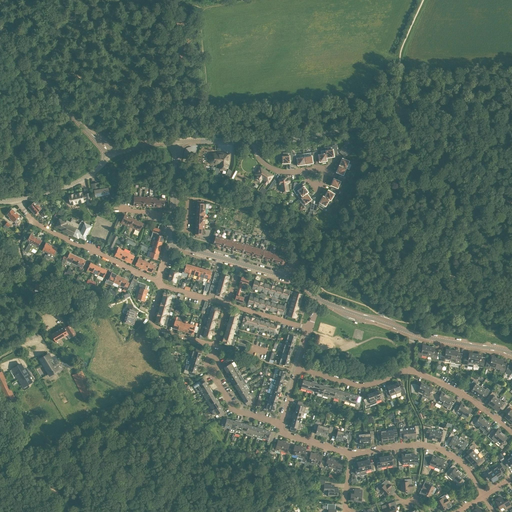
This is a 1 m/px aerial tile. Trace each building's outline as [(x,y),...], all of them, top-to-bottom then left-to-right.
[(325,150),(326,158),(327,158),(328,158),(328,159),(332,158),(331,157),(334,157),(334,155),(338,154),(336,145),(332,145),(332,146),(325,148),(325,150)] [(346,149),(341,154),(345,158),(350,152),(346,149)] [(294,161),(292,154),(292,152),(292,150),(288,150),(288,152),(283,153),(283,156),(281,156),(282,164),(283,164),(283,165),(287,165),(287,164),(290,163),(290,162),(294,161)] [(317,151),(314,152),(315,159),(318,159),(319,162),(322,162),(322,163),(326,162),(326,161),(327,161),(327,158),(326,158),(325,150),(321,151),(321,154),(318,154),(317,151)] [(312,155),(304,157),(305,165),(306,164),(307,166),(310,165),(310,164),(313,163),(313,160),(315,159),(314,152),(311,152),(312,155)] [(224,153),(219,153),(219,154),(214,154),(213,154),(212,155),(211,156),(210,157),(210,158),(210,159),(210,160),(211,161),(212,162),(213,163),(214,163),(219,163),(219,168),(227,168),(228,163),(228,154),(224,154),(224,153)] [(292,154),(294,161),(296,161),(297,166),(300,165),(301,167),(304,166),(304,165),(305,165),(304,157),(299,157),(299,154),(296,155),(295,153),(292,154)] [(339,164),(339,165),(346,168),(349,170),(352,162),(342,158),(341,160),(340,160),(338,163),(339,164)] [(339,174),(338,177),(345,180),(346,177),(343,176),(346,168),(339,165),(338,166),(337,166),(336,169),(337,170),(336,172),(339,174)] [(263,183),(266,185),(268,182),(268,183),(271,179),(270,178),(272,175),(269,173),(268,173),(263,170),(263,169),(260,167),(255,174),(257,176),(255,179),(259,181),(261,178),(265,181),(263,183)] [(345,180),(338,177),(337,179),(333,178),(332,181),(331,180),(330,184),(331,184),(330,185),(338,189),(341,181),(344,182),(345,180)] [(278,180),(278,185),(279,184),(281,192),(287,191),(286,184),(287,184),(286,178),(278,180)] [(98,183),(91,184),(92,190),(94,190),(95,197),(109,194),(108,188),(99,189),(98,182),(98,183)] [(307,193),(309,192),(308,191),(309,190),(306,187),(306,188),(304,185),(301,188),(298,184),(293,189),(299,199),(300,199),(301,198),(300,198),(307,193)] [(324,195),(324,196),(331,201),(331,200),(333,196),(336,198),(340,191),(331,188),(330,190),(328,189),(326,192),(325,191),(323,195),(324,195)] [(76,193),(77,194),(73,195),(73,194),(69,195),(69,196),(68,196),(69,199),(69,200),(69,201),(70,201),(70,204),(71,204),(71,205),(75,204),(75,202),(78,201),(79,203),(83,202),(83,201),(87,201),(88,204),(92,203),(90,193),(85,194),(86,196),(82,197),(82,193),(81,193),(81,192),(76,193)] [(299,199),(298,200),(305,210),(307,209),(309,207),(310,205),(308,202),(312,200),(310,197),(311,196),(309,193),(308,194),(307,193),(300,198),(301,198),(300,199),(299,199)] [(324,196),(323,195),(322,197),(321,196),(319,199),(320,200),(318,202),(319,203),(318,207),(326,212),(332,201),(331,200),(331,201),(324,196)] [(41,208),(38,204),(39,204),(36,201),(28,207),(35,214),(36,215),(39,213),(37,212),(41,208)] [(7,215),(10,218),(9,218),(13,222),(15,220),(17,222),(21,218),(19,216),(19,215),(12,209),(7,215)] [(121,223),(125,225),(129,217),(123,214),(121,217),(123,218),(121,223)] [(71,222),(67,220),(66,222),(61,220),(62,217),(61,216),(56,226),(62,229),(62,230),(78,238),(78,237),(85,240),(91,226),(88,225),(90,222),(89,221),(86,219),(85,220),(84,221),(82,220),(81,222),(72,218),(71,221),(70,221),(71,222)] [(125,225),(130,227),(134,219),(129,217),(125,225)] [(130,227),(135,229),(139,221),(134,219),(130,227)] [(139,221),(135,229),(139,232),(142,227),(143,228),(145,224),(139,221)] [(29,249),(36,237),(34,236),(34,235),(32,234),(32,235),(31,234),(27,241),(30,243),(24,251),(27,253),(29,249)] [(156,234),(154,240),(162,242),(164,236),(156,234)] [(211,244),(218,246),(220,237),(216,236),(214,241),(212,240),(211,244)] [(39,239),(36,237),(29,249),(31,250),(32,248),(37,251),(39,247),(38,247),(42,241),(41,240),(41,239),(39,239)] [(154,240),(153,246),(160,248),(162,242),(154,240)] [(43,250),(48,253),(52,245),(49,244),(49,243),(48,243),(47,243),(46,243),(43,250)] [(54,247),(52,245),(48,253),(47,255),(46,258),(45,260),(48,262),(50,257),(52,258),(57,248),(56,248),(56,247),(55,246),(54,247)] [(115,255),(120,258),(124,251),(118,248),(115,255)] [(272,262),(275,253),(275,250),(270,249),(270,252),(267,260),(272,262)] [(120,258),(126,261),(129,254),(124,251),(120,258)] [(159,254),(151,251),(149,257),(157,260),(159,254)] [(72,262),(75,255),(69,253),(68,257),(64,255),(61,262),(65,264),(65,263),(70,266),(70,265),(72,262)] [(129,254),(126,261),(131,263),(134,256),(129,254)] [(77,265),(80,258),(75,255),(72,262),(70,265),(76,267),(77,265)] [(86,261),(80,258),(77,265),(80,267),(80,269),(82,270),(86,261)] [(135,265),(141,268),(144,261),(138,258),(135,265)] [(141,268),(146,270),(149,263),(144,261),(141,268)] [(90,271),(93,272),(96,265),(90,263),(87,270),(86,272),(89,273),(90,271)] [(149,263),(146,270),(152,273),(155,266),(149,263)] [(93,272),(98,275),(101,268),(96,265),(93,272)] [(191,274),(194,275),(196,267),(191,265),(188,276),(190,277),(191,274)] [(101,268),(98,275),(104,277),(107,270),(101,268)] [(201,277),(204,278),(206,270),(201,268),(198,279),(198,280),(199,281),(200,280),(201,277)] [(171,270),(169,275),(180,279),(181,276),(178,275),(179,272),(171,270)] [(208,282),(211,271),(206,270),(204,278),(203,281),(206,282),(204,291),(207,292),(210,282),(208,282)] [(114,282),(117,275),(111,272),(110,277),(108,276),(105,282),(112,285),(114,282)] [(213,277),(214,277),(228,282),(229,276),(221,274),(221,277),(218,276),(218,273),(215,272),(213,277)] [(114,282),(119,285),(123,278),(117,275),(114,282)] [(180,279),(169,275),(168,280),(175,283),(179,284),(180,279)] [(219,282),(218,284),(226,287),(228,282),(214,277),(213,279),(216,280),(216,281),(219,282)] [(240,282),(238,288),(241,289),(243,282),(248,284),(251,285),(252,280),(249,279),(242,277),(240,282)] [(123,278),(119,285),(118,287),(126,290),(128,286),(126,284),(128,280),(123,278)] [(254,289),(258,290),(260,282),(254,280),(251,291),(253,292),(254,289)] [(258,290),(264,292),(266,284),(265,284),(265,283),(264,282),(263,283),(260,282),(258,290)] [(139,293),(146,295),(148,289),(146,289),(147,286),(140,284),(139,287),(138,287),(137,292),(139,293)] [(264,292),(270,293),(272,285),(272,286),(270,286),(270,285),(266,284),(264,292)] [(270,293),(276,295),(278,287),(275,286),(274,287),(272,286),(272,285),(270,293)] [(225,292),(210,287),(210,289),(216,291),(215,295),(223,297),(225,292)] [(276,295),(282,297),(284,289),(281,288),(281,287),(280,287),(279,287),(278,287),(276,295)] [(241,289),(238,288),(236,295),(235,300),(242,302),(243,302),(245,303),(247,296),(245,295),(244,297),(239,296),(241,289)] [(284,289),(282,297),(286,298),(285,301),(287,301),(288,299),(290,291),(284,289)] [(294,295),(293,298),(301,300),(300,300),(300,298),(301,298),(302,294),(295,292),(291,291),(290,294),(294,295)] [(163,297),(174,300),(174,298),(171,297),(172,294),(164,292),(163,297)] [(146,295),(139,293),(137,299),(144,301),(146,295)] [(254,306),(256,298),(251,296),(252,293),(251,293),(248,304),(254,306)] [(254,306),(259,307),(262,299),(256,298),(254,306)] [(288,303),(291,304),(299,306),(300,303),(299,302),(300,300),(301,301),(301,300),(293,298),(292,302),(288,301),(288,303)] [(265,309),(268,301),(262,299),(259,307),(263,308),(264,308),(265,308),(265,309)] [(271,311),(273,303),(268,301),(265,309),(266,308),(267,309),(268,310),(271,311)] [(160,307),(171,310),(171,308),(168,307),(169,304),(161,302),(160,307)] [(271,311),(277,313),(279,305),(273,303),(271,311)] [(284,306),(279,305),(277,313),(283,314),(286,304),(285,303),(284,306)] [(126,308),(128,309),(126,315),(136,318),(137,315),(138,312),(134,310),(135,309),(133,308),(133,306),(127,304),(126,308)] [(291,304),(289,310),(297,312),(296,312),(297,310),(298,309),(299,306),(291,304)] [(160,307),(158,312),(166,314),(169,315),(171,310),(160,307)] [(289,310),(286,309),(284,314),(288,315),(288,316),(296,318),(297,315),(296,313),(296,312),(297,312),(289,310)] [(217,318),(218,314),(218,313),(208,310),(207,313),(210,314),(209,316),(217,319),(217,318)] [(157,317),(168,320),(168,318),(165,317),(166,314),(158,312),(157,317)] [(230,317),(241,320),(241,318),(238,317),(239,314),(231,312),(230,317)] [(136,318),(126,315),(124,321),(125,322),(125,323),(132,326),(133,324),(134,325),(135,321),(136,318)] [(157,317),(155,322),(163,325),(166,326),(167,323),(168,320),(157,317)] [(257,328),(259,320),(255,318),(254,318),(251,329),(254,330),(254,327),(257,328)] [(183,331),(186,320),(184,319),(184,322),(180,321),(178,329),(183,331)] [(207,324),(206,326),(214,329),(214,328),(215,324),(215,323),(205,320),(204,323),(207,324)] [(267,331),(269,323),(266,322),(264,322),(264,321),(261,332),(264,333),(265,330),(267,331)] [(190,324),(188,332),(193,334),(195,326),(196,323),(194,322),(193,325),(190,324)] [(228,322),(227,327),(238,330),(238,328),(236,327),(236,324),(228,322)] [(274,324),(271,335),(274,336),(275,333),(277,333),(280,325),(274,324)] [(76,334),(70,325),(64,328),(63,327),(52,334),(56,342),(67,335),(69,339),(76,334)] [(212,334),(202,330),(200,336),(211,339),(212,334)] [(225,332),(224,337),(235,340),(235,338),(233,337),(233,334),(225,332)] [(289,332),(287,339),(295,341),(297,335),(294,334),(294,333),(289,332)] [(224,337),(222,342),(233,345),(235,340),(224,337)] [(421,356),(427,356),(428,346),(422,345),(421,350),(418,350),(417,357),(421,357),(421,356)] [(428,346),(427,356),(432,357),(432,359),(436,360),(437,353),(434,352),(434,347),(428,346)] [(191,355),(200,358),(202,350),(196,348),(195,351),(193,350),(191,355)] [(445,359),(450,360),(452,350),(446,349),(445,354),(441,353),(440,360),(444,361),(445,359)] [(452,350),(450,360),(455,361),(455,363),(459,363),(460,356),(457,356),(458,351),(452,350)] [(473,364),(475,354),(469,353),(468,358),(465,357),(463,364),(468,365),(467,367),(473,367),(473,364)] [(47,354),(39,359),(48,373),(55,369),(52,365),(54,364),(49,355),(48,356),(47,354)] [(483,367),(484,360),(480,360),(481,355),(475,354),(473,364),(473,367),(478,368),(478,367),(483,367)] [(20,363),(16,357),(8,362),(9,364),(7,364),(9,366),(13,364),(15,367),(12,368),(18,378),(22,375),(23,377),(27,375),(24,370),(26,369),(22,362),(20,363)] [(489,367),(495,368),(497,358),(491,357),(490,362),(487,361),(485,368),(489,369),(489,367)] [(187,362),(186,364),(197,368),(198,363),(190,360),(187,359),(187,358),(184,358),(183,359),(186,360),(186,361),(187,362)] [(497,358),(495,368),(500,370),(499,372),(504,373),(505,366),(502,365),(503,360),(497,358)] [(227,361),(222,365),(226,372),(236,366),(234,362),(229,364),(227,361)] [(195,376),(197,368),(186,364),(183,373),(190,375),(190,376),(193,377),(194,376),(195,376)] [(226,372),(229,376),(238,371),(236,366),(226,372)] [(72,375),(85,400),(94,396),(81,371),(72,375)] [(229,376),(232,381),(241,375),(238,371),(229,376)] [(15,398),(2,372),(0,373),(0,386),(6,398),(8,402),(15,398)] [(232,381),(234,385),(244,379),(241,375),(232,381)] [(197,393),(200,391),(208,386),(203,379),(198,382),(192,385),(197,393)] [(234,385),(237,389),(246,384),(244,379),(234,385)] [(301,388),(306,390),(309,381),(300,379),(298,385),(301,386),(301,388)] [(470,392),(475,395),(481,386),(476,383),(477,382),(473,380),(471,383),(469,382),(467,386),(472,389),(470,392)] [(306,390),(312,391),(315,382),(313,381),(312,382),(309,381),(306,390)] [(250,388),(247,383),(246,384),(237,389),(240,394),(247,389),(250,388)] [(398,383),(392,385),(396,394),(400,392),(402,396),(406,394),(403,386),(400,387),(398,383)] [(417,392),(423,395),(427,385),(421,383),(420,386),(415,384),(411,384),(411,393),(413,392),(417,394),(417,392)] [(317,393),(323,395),(325,385),(324,384),(323,386),(320,384),(317,393)] [(328,398),(328,396),(331,388),(327,387),(327,385),(325,385),(323,395),(322,397),(328,398)] [(396,394),(392,385),(387,387),(389,392),(386,393),(388,399),(392,397),(391,395),(396,394)] [(432,388),(427,385),(423,395),(422,396),(431,400),(434,392),(431,391),(432,388)] [(200,391),(203,396),(212,391),(211,389),(210,390),(208,386),(200,391)] [(481,386),(475,395),(480,398),(482,395),(485,397),(490,390),(487,388),(486,390),(481,386)] [(328,396),(334,398),(336,388),(335,388),(334,389),(331,388),(328,396)] [(240,394),(242,398),(250,393),(247,389),(240,394)] [(378,390),(372,392),(376,401),(381,399),(382,401),(385,400),(383,394),(380,395),(378,390)] [(203,396),(206,401),(214,396),(212,393),(213,392),(212,391),(203,396)] [(339,399),(345,401),(347,391),(346,391),(345,392),(342,391),(339,399)] [(250,393),(242,398),(247,405),(252,402),(250,399),(255,397),(252,392),(250,393)] [(376,401),(372,392),(367,395),(368,398),(365,399),(366,400),(364,401),(365,405),(364,406),(365,407),(364,408),(365,411),(371,409),(370,406),(371,405),(370,403),(376,401)] [(442,404),(447,395),(441,392),(440,395),(437,394),(433,401),(441,406),(442,404)] [(488,403),(493,407),(499,399),(494,395),(495,394),(492,392),(487,399),(490,401),(488,403)] [(352,394),(350,403),(355,404),(355,406),(359,408),(360,403),(360,402),(361,397),(352,394)] [(447,395),(442,404),(447,407),(446,409),(450,410),(454,403),(451,401),(452,398),(447,395)] [(206,401),(209,406),(218,400),(217,399),(216,399),(214,396),(206,401)] [(499,399),(493,407),(497,411),(500,408),(502,410),(508,403),(504,401),(503,402),(499,399)] [(209,406),(212,411),(220,406),(218,403),(219,402),(218,400),(209,406)] [(298,401),(295,410),(304,412),(306,407),(303,406),(304,403),(298,401)] [(276,406),(267,403),(266,408),(264,409),(263,410),(270,412),(271,412),(274,413),(276,406)] [(456,412),(461,415),(466,407),(461,403),(459,406),(456,404),(452,412),(455,414),(456,412)] [(220,406),(212,411),(215,416),(218,414),(219,417),(225,414),(220,406)] [(466,407),(461,415),(466,418),(465,420),(468,422),(473,415),(470,413),(472,410),(466,407)] [(293,413),(293,415),(302,418),(304,412),(295,410),(294,413),(293,413)] [(293,417),(292,421),(301,423),(302,418),(293,415),(292,417),(293,417)] [(474,424),(479,428),(485,419),(480,416),(478,419),(475,416),(470,423),(473,426),(474,424)] [(224,427),(230,429),(232,420),(223,418),(223,419),(221,419),(220,422),(222,422),(221,425),(222,426),(224,427)] [(485,419),(479,428),(483,431),(482,432),(485,435),(491,428),(488,426),(490,423),(485,419)] [(235,432),(238,421),(236,420),(236,421),(232,420),(230,429),(229,430),(235,432)] [(240,436),(241,432),(243,423),(240,422),(240,421),(238,421),(235,432),(234,434),(240,436)] [(301,423),(292,421),(290,430),(296,431),(297,428),(299,429),(301,423)] [(315,434),(321,435),(324,426),(318,425),(319,423),(315,422),(314,428),(317,429),(315,434)] [(241,432),(246,433),(249,424),(247,423),(247,424),(243,423),(241,432)] [(410,438),(409,428),(403,429),(403,427),(403,425),(403,424),(402,424),(402,423),(401,423),(400,423),(399,424),(399,425),(399,426),(400,436),(403,435),(404,439),(410,438)] [(414,428),(409,428),(410,438),(416,438),(415,434),(419,434),(418,425),(414,426),(414,428)] [(428,439),(434,440),(436,430),(431,429),(431,427),(423,425),(424,433),(426,433),(425,435),(429,436),(428,439)] [(252,435),(257,437),(260,427),(258,426),(258,428),(254,426),(252,435)] [(324,426),(321,435),(327,437),(328,432),(331,433),(333,427),(330,426),(329,428),(324,426)] [(392,430),(386,431),(388,441),(394,440),(393,436),(397,436),(396,427),(392,428),(392,430)] [(335,439),(341,441),(343,432),(338,430),(338,428),(335,428),(333,434),(336,435),(335,439)] [(265,430),(263,438),(268,440),(267,443),(271,444),(273,438),(272,438),(274,432),(265,430)] [(388,441),(386,431),(381,431),(380,430),(376,430),(378,439),(381,438),(382,442),(388,441)] [(436,430),(434,440),(440,442),(441,438),(444,439),(446,431),(442,430),(442,432),(436,430)] [(491,437),(496,441),(502,434),(498,430),(495,432),(493,430),(487,436),(490,439),(491,437)] [(370,433),(364,434),(365,443),(371,443),(371,438),(374,437),(373,431),(370,431),(370,433)] [(343,432),(341,441),(346,443),(347,440),(350,441),(353,433),(349,432),(349,434),(343,432)] [(365,443),(364,434),(359,434),(358,433),(355,433),(356,439),(359,439),(360,444),(365,443)] [(453,448),(458,439),(458,438),(458,437),(457,436),(456,436),(455,436),(454,436),(454,437),(453,436),(454,435),(451,433),(447,440),(450,442),(448,445),(453,448)] [(502,434),(496,441),(500,445),(499,446),(502,449),(507,443),(505,440),(507,438),(502,434)] [(458,439),(453,448),(459,451),(460,448),(463,450),(466,446),(467,443),(468,443),(464,441),(463,442),(458,439)] [(280,454),(281,451),(284,441),(282,441),(282,442),(278,440),(277,444),(274,443),(272,450),(275,451),(274,452),(280,454)] [(286,454),(289,455),(291,448),(288,447),(289,444),(285,442),(284,441),(281,451),(286,453),(286,454)] [(292,454),(298,456),(300,446),(299,446),(299,447),(295,445),(294,449),(291,448),(289,455),(292,456),(292,454)] [(465,457),(470,461),(477,454),(474,451),(476,449),(476,448),(476,447),(476,446),(475,446),(475,445),(474,445),(473,445),(472,445),(472,446),(469,447),(470,448),(466,452),(468,454),(465,457)] [(300,462),(304,463),(305,463),(307,455),(308,453),(305,452),(306,449),(301,447),(302,446),(300,446),(298,456),(297,458),(301,459),(300,462)] [(313,466),(314,463),(317,453),(315,453),(315,454),(311,453),(310,456),(307,455),(305,463),(304,463),(304,465),(308,466),(309,464),(313,466)] [(319,466),(322,467),(324,460),(321,460),(322,456),(318,455),(318,454),(317,453),(314,463),(319,465),(319,466)] [(414,453),(408,454),(408,464),(414,464),(414,465),(418,465),(418,457),(414,457),(414,453)] [(408,464),(408,454),(401,454),(402,458),(398,458),(399,470),(403,469),(402,464),(408,464)] [(434,467),(438,458),(433,455),(432,457),(424,454),(423,464),(428,467),(429,465),(434,467)] [(477,454),(470,461),(474,466),(476,463),(479,466),(485,460),(482,457),(481,459),(477,454)] [(391,455),(385,456),(387,466),(392,465),(393,467),(397,467),(395,458),(392,459),(391,455)] [(387,466),(385,456),(379,457),(380,461),(376,461),(377,470),(381,469),(381,467),(387,466)] [(511,457),(511,456),(507,460),(506,458),(503,461),(507,466),(510,464),(511,467),(511,457)] [(325,467),(331,468),(333,458),(332,458),(332,459),(328,458),(326,461),(324,460),(322,467),(321,470),(324,471),(325,467)] [(333,458),(331,468),(336,470),(336,471),(340,472),(343,462),(339,461),(334,460),(335,459),(333,458)] [(438,458),(434,467),(440,469),(439,471),(443,472),(446,464),(443,463),(444,460),(438,458)] [(369,460),(363,461),(366,471),(371,470),(372,471),(375,470),(373,462),(370,463),(369,460)] [(366,471),(363,461),(357,463),(358,466),(354,467),(357,475),(360,474),(361,476),(366,474),(366,471)] [(497,467),(492,470),(498,478),(503,475),(500,471),(503,469),(499,463),(495,465),(497,467)] [(448,475),(453,479),(459,472),(455,468),(452,470),(450,468),(444,474),(447,477),(448,475)] [(498,478),(492,470),(488,473),(487,471),(483,474),(486,479),(487,480),(490,478),(493,482),(498,478)] [(459,472),(453,479),(457,483),(456,484),(459,487),(464,481),(462,478),(464,476),(459,472)] [(404,479),(404,482),(401,482),(401,491),(407,490),(407,494),(413,493),(412,479),(404,479)] [(328,491),(328,495),(337,496),(338,488),(331,488),(331,485),(324,484),(324,480),(317,480),(317,487),(324,487),(324,491),(328,491)] [(395,490),(385,480),(380,485),(379,484),(376,487),(376,488),(376,489),(377,490),(378,492),(380,491),(385,496),(386,497),(390,493),(391,494),(395,490)] [(435,487),(434,487),(431,486),(432,483),(425,480),(419,493),(425,496),(426,493),(431,495),(432,494),(433,494),(432,495),(436,492),(438,489),(436,486),(436,487),(436,488),(435,487)] [(350,501),(361,502),(362,490),(354,489),(354,494),(351,494),(350,501)] [(439,500),(436,502),(440,510),(446,507),(448,509),(451,507),(445,495),(438,498),(439,500)] [(500,509),(504,507),(505,509),(511,506),(508,500),(504,502),(501,497),(495,500),(500,509)] [(395,511),(398,510),(395,501),(381,506),(383,511),(395,511)]
